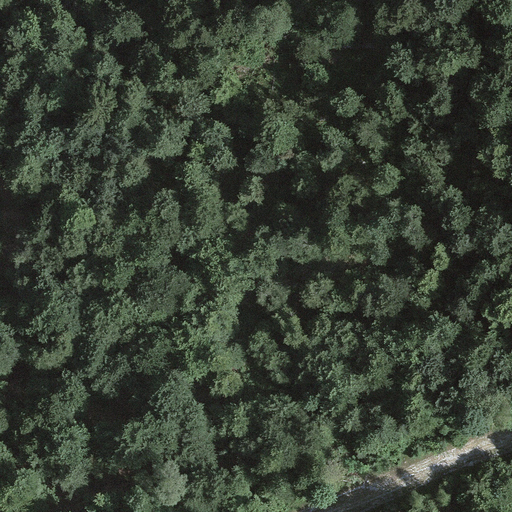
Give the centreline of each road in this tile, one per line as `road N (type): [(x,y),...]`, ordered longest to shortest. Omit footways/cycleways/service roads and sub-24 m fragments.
road 1 (track): [(511,190),(445,232),(112,339),(0,395)]
road 2 (track): [(350,511),(511,436)]
